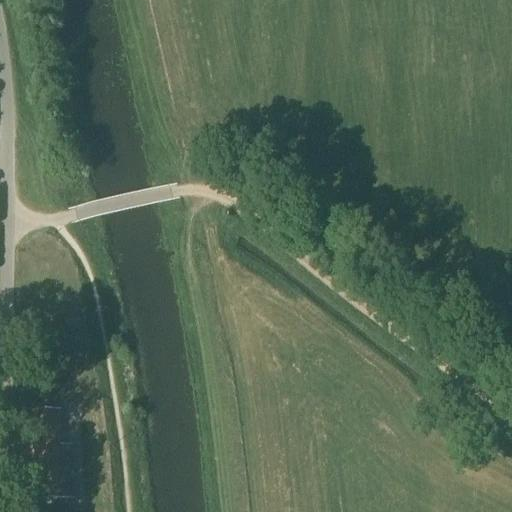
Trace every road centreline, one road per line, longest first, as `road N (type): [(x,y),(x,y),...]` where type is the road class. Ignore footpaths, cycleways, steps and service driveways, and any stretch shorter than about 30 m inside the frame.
road 1 (track): [(511,422),(382,333),(246,213),(228,201),(183,194)]
road 2 (track): [(221,511),(185,282),(184,241),(204,195)]
road 3 (track): [(7,232),(11,511)]
road 4 (unclassified): [(80,219),(7,232),(0,58)]
